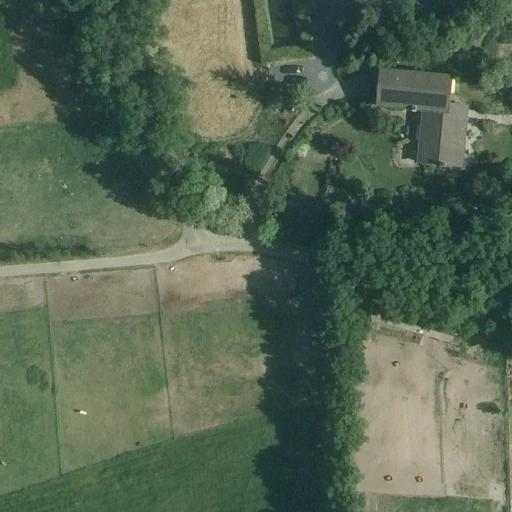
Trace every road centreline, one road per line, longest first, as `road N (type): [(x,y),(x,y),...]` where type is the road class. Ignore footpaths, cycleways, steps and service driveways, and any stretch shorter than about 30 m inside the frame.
road 1 (unclassified): [(304,258),(204,243),(107,107),(72,0)]
road 2 (track): [(511,308),(304,258)]
